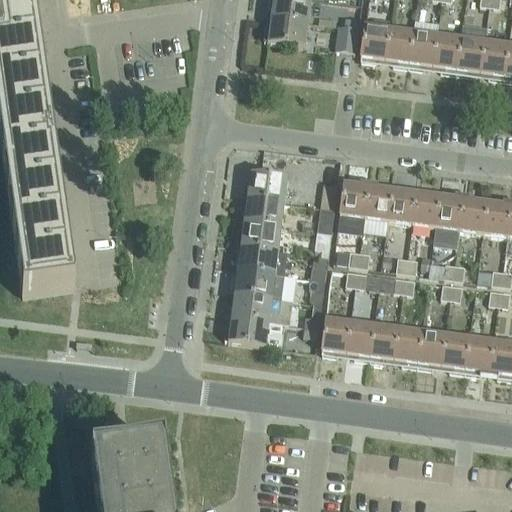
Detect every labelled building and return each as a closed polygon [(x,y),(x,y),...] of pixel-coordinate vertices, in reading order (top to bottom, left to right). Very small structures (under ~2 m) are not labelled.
[(65,295),(33,66),(31,53),(33,53),(35,50),(36,46),(35,39),(33,36),(30,34),(28,34),(22,0),(0,0),(0,151),(22,301),(21,301),(21,302),(73,295),(72,294),(65,295)] [(308,28),(311,5),(274,0),(269,0),(268,15),(272,15),(271,23),(308,28)] [(489,12),(490,0),(480,0),(479,11),(489,12)] [(499,14),(500,0),(490,0),(489,12),(499,14)] [(304,53),(308,28),(271,23),(270,32),(266,31),(264,46),(268,47),(268,48),(304,53)] [(358,35),(359,25),(345,23),(344,33),(358,35)] [(384,66),(388,35),(364,32),(360,64),(361,64),(360,66),(375,68),(375,65),(384,66)] [(354,59),(358,35),(344,33),(340,57),(354,59)] [(407,73),(412,38),(388,35),(384,66),(392,67),(391,71),(407,73)] [(431,73),(436,41),(412,38),(407,73),(423,75),(423,72),(431,73)] [(454,80),(459,44),(436,41),(431,73),(439,74),(439,77),(454,80)] [(479,80),(483,47),(459,44),(454,80),(471,82),(471,79),(479,80)] [(503,86),(508,51),(483,47),(479,80),(487,81),(487,84),(503,86)] [(511,51),(508,51),(503,86),(511,87),(511,51)] [(283,209),(286,184),(249,179),(248,188),(244,187),(242,203),(283,209)] [(363,225),(367,192),(360,191),(360,187),(345,185),(344,188),(343,188),(339,221),(363,225)] [(335,215),(338,191),(323,189),(320,213),(335,215)] [(387,228),(392,192),(377,190),(376,193),(367,192),(363,225),(387,228)] [(411,231),(415,198),(407,197),(408,194),(392,192),(387,228),(411,231)] [(434,234),(439,198),(424,196),(423,199),(415,198),(411,231),(434,234)] [(434,234),(432,252),(457,256),(459,237),(463,205),(455,204),(455,201),(439,198),(434,234)] [(280,232),(283,209),(242,203),(240,219),(244,219),(243,228),(280,232)] [(483,240),(487,205),(471,203),(471,206),(463,205),(459,237),(477,240),(473,268),(479,268),(483,240)] [(507,243),(511,211),(502,210),(503,207),(487,205),(483,240),(507,243)] [(320,213),(317,237),(331,239),(335,215),(320,213)] [(277,256),(280,232),(243,228),(242,236),(238,236),(236,251),(277,256)] [(328,263),(331,239),(316,237),(313,261),(328,263)] [(274,280),(274,279),(277,256),(236,251),(234,266),(238,267),(236,275),(274,280)] [(358,273),(360,258),(350,257),(348,272),(358,273)] [(370,260),(360,258),(358,273),(368,274),(370,260)] [(311,272),(310,284),(325,286),(326,275),(328,263),(313,261),(311,272)] [(383,261),(382,272),(391,273),(393,262),(385,261),(383,261)] [(421,261),(419,275),(428,276),(430,263),(421,261)] [(405,279),(407,265),(398,264),(396,278),(405,279)] [(417,266),(407,265),(405,279),(415,280),(417,266)] [(445,270),(443,284),(453,285),(455,271),(445,270)] [(430,271),(429,282),(438,283),(439,273),(430,271)] [(476,289),(478,275),(464,273),(465,272),(455,271),(453,285),(476,289)] [(282,299),(284,282),(284,280),(274,279),(274,280),(236,275),(235,283),(232,283),(230,298),(281,305),(282,299)] [(501,292),(503,277),(493,276),(493,277),(478,275),(476,289),(501,292)] [(355,293),(357,279),(347,277),(345,292),(355,293)] [(511,278),(503,277),(501,292),(510,293),(511,293),(511,278)] [(378,296),(380,282),(357,279),(355,293),(378,296)] [(403,300),(405,285),(380,282),(378,296),(403,300)] [(322,311),(325,286),(310,284),(308,295),(314,296),(312,309),(322,311)] [(413,301),(414,286),(405,285),(403,300),(413,301)] [(450,306),(452,291),(442,290),(441,305),(450,306)] [(460,307),(462,293),(452,291),(450,306),(460,307)] [(498,312),(500,298),(490,296),(488,311),(498,312)] [(230,298),(227,314),(231,315),(230,323),(268,328),(289,331),(291,307),(281,305),(230,298)] [(508,314),(510,299),(500,298),(498,312),(508,314)] [(322,311),(312,309),(307,309),(306,322),(305,322),(304,333),(319,335),(322,311)] [(265,353),(268,328),(230,323),(229,331),(225,330),(223,345),(226,346),(226,347),(265,353)] [(345,360),(350,327),(325,324),(321,357),(322,357),(322,361),(337,363),(338,359),(345,360)] [(369,367),(374,331),(350,327),(345,360),(354,361),(353,365),(369,367)] [(393,367),(398,334),(374,331),(369,367),(384,369),(385,366),(393,367)] [(318,344),(319,335),(304,333),(303,342),(318,344)] [(417,373),(421,337),(398,334),(393,367),(401,368),(401,371),(417,373)] [(441,373),(445,340),(421,337),(417,373),(432,375),(433,372),(441,373)] [(464,379),(469,343),(445,340),(441,373),(449,374),(449,377),(464,379)] [(488,379),(493,346),(469,343),(464,379),(480,382),(481,378),(488,379)] [(511,386),(511,384),(511,348),(493,346),(488,379),(497,380),(496,384),(511,386)] [(170,511),(162,456),(91,466),(97,511),(170,511)]
